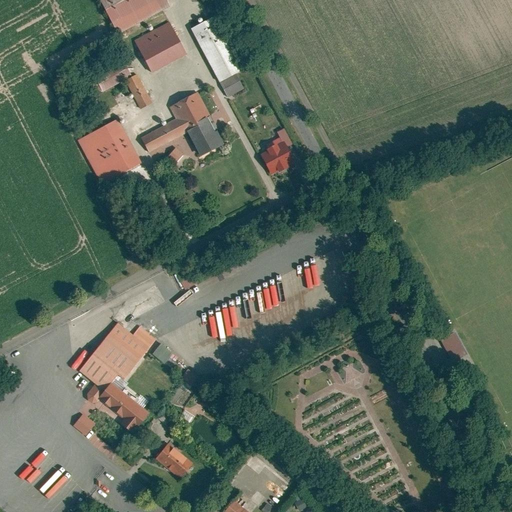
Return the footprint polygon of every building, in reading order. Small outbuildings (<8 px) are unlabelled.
[(167,0),(99,0),(116,32),(170,4),(167,0)] [(169,20),(134,40),(151,71),(186,51),(169,20)] [(123,63),(84,85),(91,97),(130,75),(123,63)] [(236,72),(218,82),(227,97),(245,87),(236,72)] [(151,101),(137,74),(125,80),(139,108),(151,101)] [(219,143),(204,116),(209,114),(196,90),(168,105),(175,119),(140,138),(148,152),(184,132),(197,156),(219,143)] [(140,162),(116,118),(77,140),(101,183),(140,162)] [(287,136),(283,127),(276,131),(280,140),(287,136)] [(259,154),(269,174),(292,161),(282,142),(259,154)] [(170,157),(177,163),(185,154),(178,147),(170,157)] [(186,290),(198,283),(195,275),(182,282),(186,290)] [(222,276),(205,283),(206,287),(223,280),(222,276)] [(76,370),(98,388),(90,398),(130,430),(144,413),(115,389),(148,349),(156,339),(139,325),(131,335),(115,322),(76,370)] [(454,365),(469,356),(455,333),(440,341),(454,365)] [(171,352),(159,342),(150,353),(162,363),(171,352)] [(197,377),(187,368),(180,376),(190,385),(197,377)] [(187,409),(182,415),(192,422),(196,416),(187,409)] [(94,424),(82,413),(73,424),(85,435),(94,424)] [(180,480),(194,463),(166,440),(152,457),(180,480)] [(294,503),(298,511),(310,505),(306,497),(294,503)] [(246,511),(232,500),(221,511),(246,511)]
